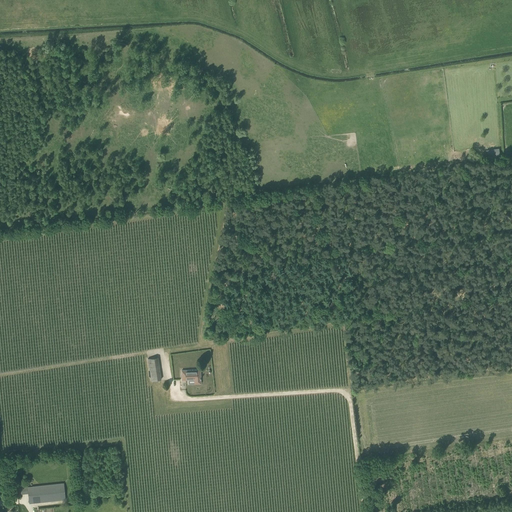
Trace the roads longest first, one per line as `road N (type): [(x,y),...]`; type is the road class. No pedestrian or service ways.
road 1 (unclassified): [(147,353),(166,350),(177,396),(345,389),(364,511)]
road 2 (track): [(0,374),(147,353)]
